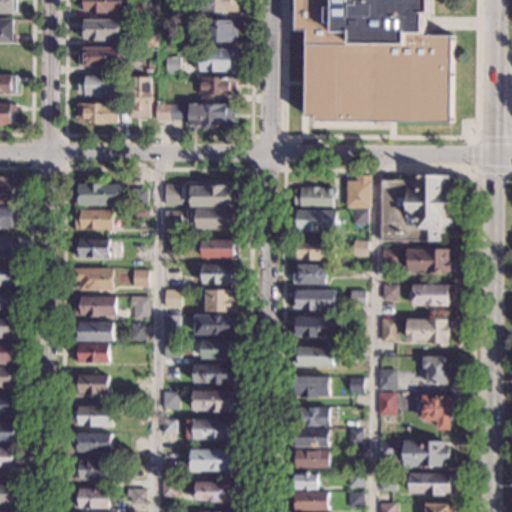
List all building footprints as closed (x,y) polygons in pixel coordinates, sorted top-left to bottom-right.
[(19,0),(19,2),(17,2),(17,13),(0,12),(0,0),(19,0)] [(123,0),(123,12),(109,12),(109,14),(90,14),(90,12),(81,12),(81,0),(123,0)] [(237,0),(237,11),(224,12),(224,13),(213,13),(213,11),(200,11),(200,0),(237,0)] [(432,0),(432,14),(426,14),(426,34),(425,34),(425,36),(453,36),(452,123),(316,122),(316,116),(306,116),(307,31),(296,31),(296,0),(432,0)] [(158,20),(143,19),(143,4),(159,4),(158,20)] [(0,19),(14,20),(14,43),(0,43),(0,19)] [(122,40),(108,40),(108,41),(89,41),(89,40),(83,40),(84,20),(122,20),(122,40)] [(237,42),(204,42),(204,20),(237,21),(237,42)] [(158,48),(143,48),(143,33),(158,33),(158,48)] [(122,58),(124,58),(124,65),(121,65),(121,67),(79,66),(79,49),(122,50),(122,58)] [(236,73),(200,72),(200,69),(196,69),(196,58),(199,58),(199,49),(236,49),(236,73)] [(166,73),(180,73),(180,57),(166,57),(166,73)] [(156,75),(141,75),(141,61),(156,61),(156,75)] [(17,95),(0,94),(0,76),(17,76),(17,95)] [(120,86),(122,86),(121,97),(105,96),(105,98),(95,98),(95,96),(85,96),(85,95),(79,95),(79,78),(85,78),(85,76),(120,76),(120,86)] [(235,96),(196,96),(196,77),(236,78),(235,96)] [(151,119),(130,118),(131,78),(152,78),(151,119)] [(16,125),(0,124),(0,104),(16,105),(16,125)] [(117,124),(77,124),(78,104),(117,104),(117,124)] [(184,121),(156,121),(156,104),(185,105),(184,121)] [(235,128),(212,128),(212,130),(203,130),(203,128),(190,128),(190,105),(235,105),(235,128)] [(130,122),(121,122),(121,109),(130,109),(130,122)] [(209,173),(209,180),(195,180),(195,172),(209,173)] [(371,209),(346,208),(347,182),(356,182),(356,176),(371,176),(371,209)] [(449,178),(454,178),(454,189),(453,189),(453,228),(445,228),(445,234),(441,234),(441,242),(381,242),(381,181),(407,181),(408,176),(449,176),(449,178)] [(8,183),(13,183),(13,206),(0,206),(0,178),(8,178),(8,183)] [(120,206),(74,205),(74,185),(120,186),(120,206)] [(226,187),(231,187),(231,196),(239,196),(238,208),(190,207),(191,187),(205,187),(206,185),(226,185),(226,187)] [(319,188),(337,188),(337,199),(333,199),(333,209),(300,208),(300,207),(294,207),(294,190),(300,190),(300,189),(309,189),(309,187),(319,188)] [(147,206),(131,206),(132,189),(133,189),(147,189),(147,206)] [(181,208),(163,207),(163,190),(180,190),(181,191),(181,208)] [(14,228),(9,228),(9,230),(0,229),(0,207),(14,207),(14,228)] [(148,218),(134,218),(134,209),(149,209),(148,218)] [(180,225),(165,225),(166,209),(180,209),(180,225)] [(239,229),(196,229),(197,209),(198,209),(239,209),(239,229)] [(112,230),(75,229),(75,210),(112,210),(112,230)] [(369,210),(368,225),(352,225),(353,210),(369,210)] [(338,231),(324,231),(324,232),(304,232),(304,230),(293,230),(293,211),(338,211),(338,231)] [(19,254),(14,254),(14,257),(8,257),(8,258),(0,258),(0,238),(19,238),(19,254)] [(109,259),(73,258),(73,240),(110,240),(109,259)] [(182,256),(166,255),(166,240),(182,240),(182,256)] [(238,259),(202,259),(203,240),(238,240),(238,259)] [(336,259),(322,259),(322,261),(303,261),(303,259),(295,259),(295,241),(336,241),(336,259)] [(368,257),(353,257),(353,242),(368,242),(368,257)] [(399,266),(383,266),(383,249),(399,249),(399,266)] [(457,272),(450,272),(450,274),(426,273),(426,272),(407,272),(407,250),(457,250),(457,272)] [(18,285),(8,285),(8,287),(0,287),(0,265),(18,266),(18,285)] [(237,285),(202,284),(202,265),(238,266),(237,285)] [(326,285),(293,285),(293,273),(298,273),(298,265),(326,265),(326,285)] [(112,292),(79,291),(79,282),(73,282),(73,269),(113,269),(112,292)] [(148,287),(133,287),(133,270),(149,270),(148,287)] [(398,301),(383,301),(383,285),(399,286),(398,301)] [(456,295),(449,295),(449,306),(413,306),(413,302),(410,302),(410,291),(413,291),(413,285),(456,286),(456,295)] [(181,308),(164,308),(164,290),(181,290),(181,308)] [(232,298),(238,298),(238,312),(204,311),(205,290),(232,290),(232,298)] [(18,311),(0,311),(0,291),(19,291),(18,311)] [(336,298),(339,298),(339,305),(336,305),(336,309),(321,309),(321,311),(303,311),(303,309),(297,309),(297,291),(336,291),(336,298)] [(366,292),(366,307),(350,307),(350,291),(366,292)] [(116,316),(73,316),(74,297),(116,297),(116,316)] [(149,320),(133,320),(134,307),(130,307),(130,298),(149,298),(149,320)] [(179,337),(164,337),(164,315),(180,316),(179,337)] [(239,335),(195,335),(195,315),(239,316),(239,335)] [(18,337),(8,337),(8,339),(0,339),(0,317),(18,318),(18,337)] [(337,325),(341,325),(341,334),(336,334),(336,337),(321,337),(321,339),(303,339),(303,337),(293,337),(293,318),(337,318),(337,325)] [(364,334),(349,334),(349,318),(365,319),(364,334)] [(456,330),(449,329),(449,347),(435,347),(435,344),(427,344),(427,342),(407,341),(408,319),(456,320),(456,330)] [(398,343),(382,343),(382,320),(398,320),(398,343)] [(114,342),(75,342),(75,323),(113,324),(114,324),(114,342)] [(146,341),(131,340),(131,324),(146,324),(146,341)] [(237,360),(202,359),(202,341),(237,341),(237,360)] [(181,342),(180,358),(164,358),(165,342),(181,342)] [(18,363),(8,363),(8,365),(0,365),(0,343),(18,343),(18,363)] [(109,363),(75,363),(75,343),(109,343),(109,363)] [(334,367),(292,366),(292,347),(334,348),(334,367)] [(365,364),(348,364),(349,348),(365,348),(365,364)] [(449,364),(454,364),(454,378),(448,378),(448,386),(426,385),(426,373),(417,373),(417,359),(427,359),(427,357),(449,357),(449,364)] [(237,383),(227,383),(227,385),(195,383),(195,365),(238,365),(237,383)] [(17,385),(13,385),(13,388),(0,387),(0,368),(17,368),(17,385)] [(396,391),(379,391),(379,370),(396,370),(396,391)] [(109,376),(109,394),(74,394),(75,376),(109,376)] [(147,397),(133,397),(133,376),(147,376),(147,397)] [(330,397),(320,397),(320,399),(300,399),(300,396),(292,396),(292,378),(330,378),(330,397)] [(364,394),(350,394),(350,378),(364,378),(364,394)] [(237,411),(227,412),(227,413),(207,413),(207,411),(192,411),(193,391),(237,392),(237,411)] [(179,409),(162,409),(163,393),(178,393),(179,393),(179,409)] [(396,416),(379,416),(379,393),(396,393),(396,416)] [(19,415),(0,414),(0,396),(19,397),(19,415)] [(457,422),(451,422),(451,431),(438,431),(438,422),(422,422),(422,413),(416,413),(416,396),(457,397),(457,422)] [(113,426),(102,425),(102,427),(84,427),(84,425),(74,425),(74,408),(113,408),(113,426)] [(330,427),(297,427),(297,419),(292,419),(292,408),(330,408),(330,427)] [(179,434),(162,434),(162,420),(179,420),(179,434)] [(237,440),(187,439),(187,421),(190,421),(238,421),(237,440)] [(19,443),(0,443),(0,422),(19,423),(19,443)] [(329,449),(292,449),(292,430),(329,430),(329,449)] [(363,444),(349,444),(350,430),(363,430),(363,444)] [(112,452),(78,452),(78,445),(74,445),(74,435),(112,435),(112,452)] [(397,457),(380,457),(381,440),(397,441),(397,457)] [(446,447),(450,447),(450,461),(446,461),(446,467),(403,467),(404,440),(446,441),(446,447)] [(18,466),(0,466),(0,449),(18,449),(18,466)] [(178,466),(162,466),(163,450),(178,451),(178,466)] [(237,469),(232,469),(232,472),(190,472),(190,450),(237,451),(237,469)] [(329,470),(291,469),(291,451),(329,451),(329,470)] [(108,481),(74,480),(74,469),(79,469),(79,461),(108,461),(108,481)] [(145,479),(128,479),(128,462),(145,462),(145,479)] [(364,488),(349,488),(349,472),(364,473),(364,488)] [(319,490),(295,489),(295,485),(291,485),(291,480),(295,480),(295,473),(319,473),(319,490)] [(397,492),(381,492),(381,474),(396,474),(397,492)] [(455,494),(446,494),(446,497),(426,496),(426,494),(410,494),(410,474),(455,474),(455,494)] [(177,498),(162,497),(162,482),(176,482),(178,482),(177,498)] [(237,503),(196,503),(196,483),(197,483),(237,483),(237,503)] [(16,495),(11,495),(11,505),(0,504),(0,485),(16,486),(16,495)] [(109,509),(74,509),(74,489),(109,490),(109,509)] [(146,505),(130,505),(130,497),(127,497),(127,489),(146,489),(146,505)] [(330,493),(330,511),(296,511),(296,508),(292,508),(292,496),(295,496),(295,492),(330,493)] [(364,509),(348,509),(348,493),(364,493),(364,509)] [(380,511),(397,511),(397,503),(380,503),(380,511)] [(425,511),(454,511),(454,503),(426,503),(425,511)]
